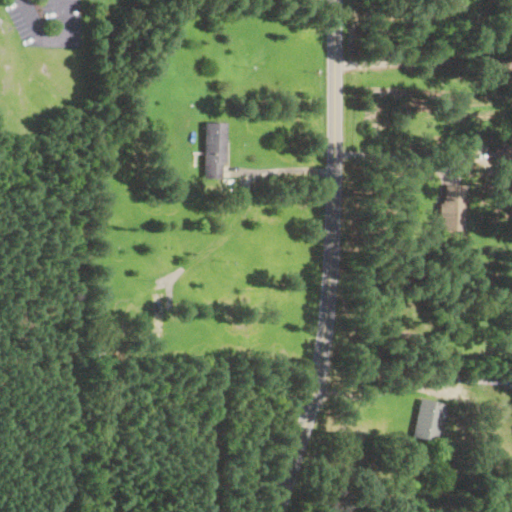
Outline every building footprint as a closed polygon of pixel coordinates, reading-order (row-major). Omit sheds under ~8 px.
[(427,36),(418,36),(418,28),(427,28),(427,36)] [(225,123),(225,163),(222,163),(221,179),(203,179),(204,123),(225,123)] [(119,143),(117,151),(111,150),(112,142),(119,143)] [(511,164),(496,164),(496,147),(511,147),(511,164)] [(463,199),(463,209),(462,232),(442,232),(442,218),(439,218),(439,204),(442,204),(442,200),(444,200),(444,186),(463,186),(463,199)] [(434,278),(425,285),(419,276),(427,270),(434,278)] [(163,338),(155,338),(154,296),(162,295),(163,338)] [(504,371),(504,385),(456,383),(457,369),(504,371)] [(442,408),(435,442),(411,437),(420,399),(443,405),(442,408)]
